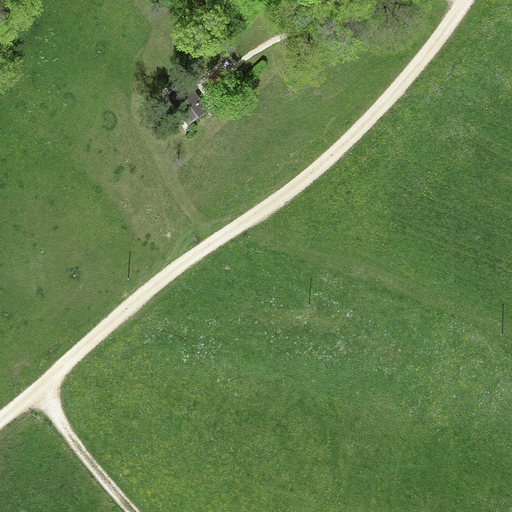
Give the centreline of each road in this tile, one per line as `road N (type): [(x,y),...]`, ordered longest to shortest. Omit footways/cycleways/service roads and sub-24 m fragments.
road 1 (track): [(0,420),(121,311),(302,183),(387,99),(464,0)]
road 2 (track): [(133,511),(35,392)]
